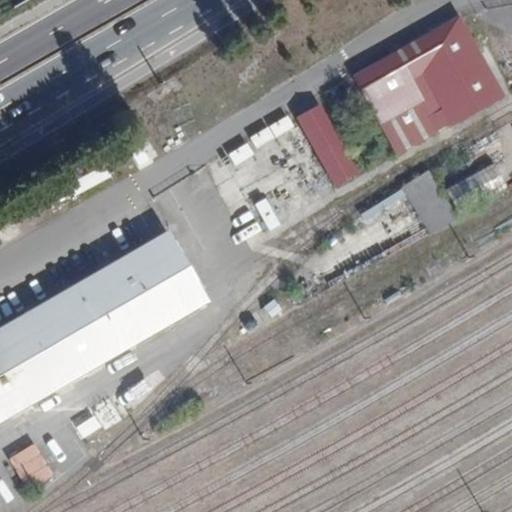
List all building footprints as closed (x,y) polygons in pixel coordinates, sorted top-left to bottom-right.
[(496,108),(452,33),(347,94),(390,169),(496,108)] [(349,186),(311,120),(289,132),(296,143),(327,198),(349,186)] [(256,243),(330,203),(327,198),(296,143),(223,184),(256,243)] [(460,213),(509,186),(497,164),(448,191),(460,213)] [(437,213),(421,186),(395,202),(410,229),(437,213)] [(183,299),(157,253),(0,343),(0,426),(192,316),(183,299)] [(99,439),(118,428),(107,410),(88,422),(99,439)] [(31,492),(56,476),(36,444),(11,460),(31,492)]
